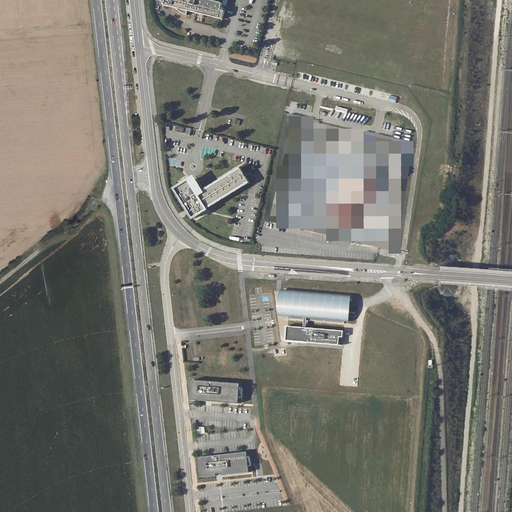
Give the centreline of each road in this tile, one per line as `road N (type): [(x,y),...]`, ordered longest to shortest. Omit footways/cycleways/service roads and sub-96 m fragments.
road 1 (trunk): [(96,0),(154,511)]
road 2 (trunk): [(166,511),(108,0)]
road 3 (track): [(459,511),(497,0)]
road 4 (unclassified): [(138,46),(154,186),(168,220),(216,255),(316,266)]
road 5 (residential): [(381,104),(138,46)]
road 6 (track): [(389,286),(436,352),(443,511)]
road 7 (track): [(0,280),(117,186)]
